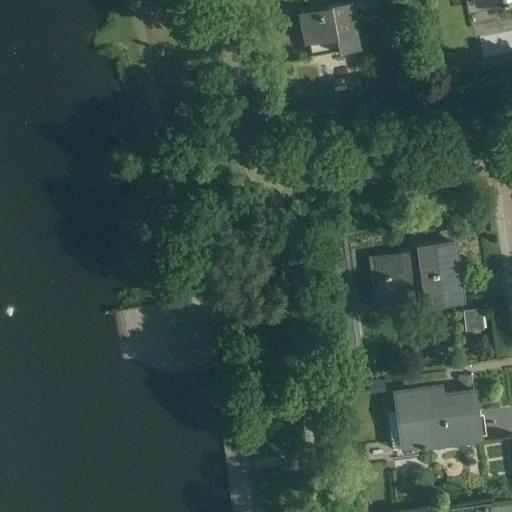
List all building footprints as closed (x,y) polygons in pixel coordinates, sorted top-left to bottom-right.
[(358,48),(349,1),(340,2),(299,10),(305,42),(309,42),(311,55),(338,50),(339,51),(358,48)] [(410,293),(411,293),(411,299),(425,297),(426,305),(443,303),(462,301),(455,241),(418,246),(419,251),(376,256),(369,257),(376,304),(397,301),(396,295),(410,293)] [(482,309),(466,310),(468,329),(484,328),(482,309)] [(383,377),(368,379),(369,391),(385,389),(383,377)] [(397,411),(386,412),(391,448),(401,446),(402,448),(421,445),(421,447),(481,439),(474,389),(443,393),(442,384),(394,391),(397,411)]
